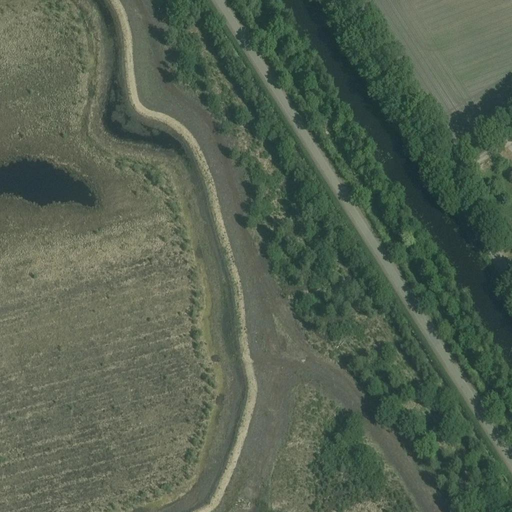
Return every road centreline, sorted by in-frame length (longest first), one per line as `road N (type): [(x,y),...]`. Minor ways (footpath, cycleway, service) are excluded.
road 1 (unclassified): [(511,466),(217,0)]
road 2 (unclassified): [(333,0),(511,282)]
